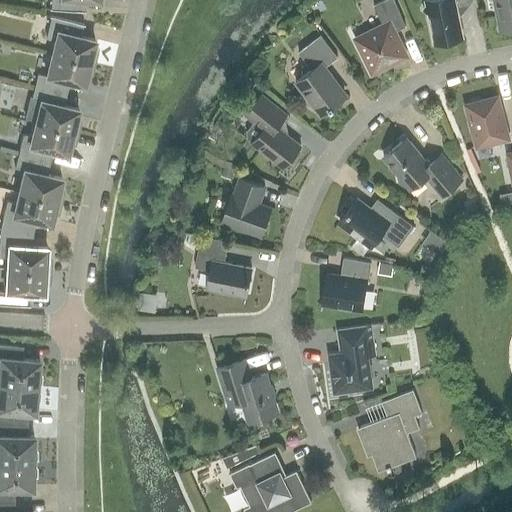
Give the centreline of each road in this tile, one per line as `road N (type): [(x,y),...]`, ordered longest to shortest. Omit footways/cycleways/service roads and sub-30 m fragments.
road 1 (residential): [(281,324),(305,203),(337,150),(381,107),(436,76),(511,55)]
road 2 (residential): [(75,331),(86,237),(142,0)]
road 3 (residential): [(366,510),(309,417),(281,324)]
road 4 (residential): [(75,331),(281,324)]
road 5 (residential): [(67,511),(75,331)]
